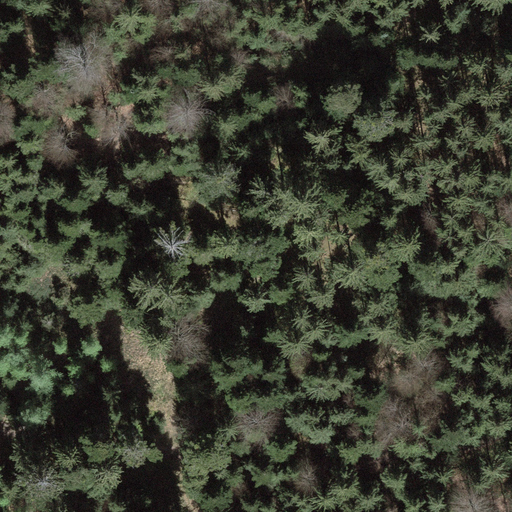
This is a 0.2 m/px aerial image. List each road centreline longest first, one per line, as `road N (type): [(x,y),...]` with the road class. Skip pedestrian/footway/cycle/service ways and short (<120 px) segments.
road 1 (track): [(0,107),(110,113),(339,16),(447,57),(490,0)]
road 2 (track): [(511,449),(459,477),(0,430)]
